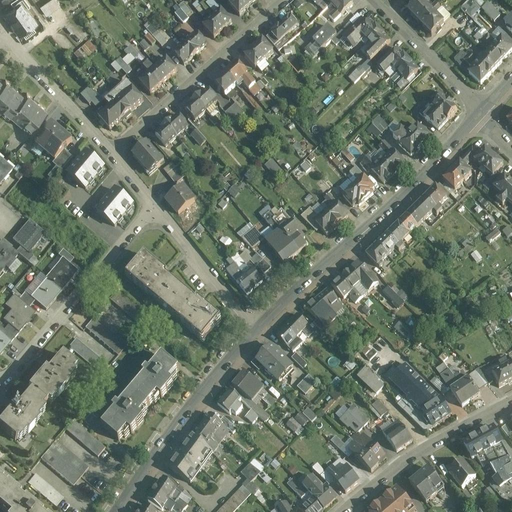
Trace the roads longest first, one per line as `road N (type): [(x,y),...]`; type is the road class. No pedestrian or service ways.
road 1 (residential): [(256,326),(481,110)]
road 2 (residential): [(0,384),(151,205)]
road 3 (residential): [(114,511),(145,460),(256,326)]
road 4 (residential): [(108,153),(281,0)]
road 5 (residential): [(511,391),(430,437),(335,511)]
road 6 (residential): [(108,153),(1,30)]
road 7 (residential): [(256,326),(151,205)]
road 8 (residential): [(373,0),(481,110)]
